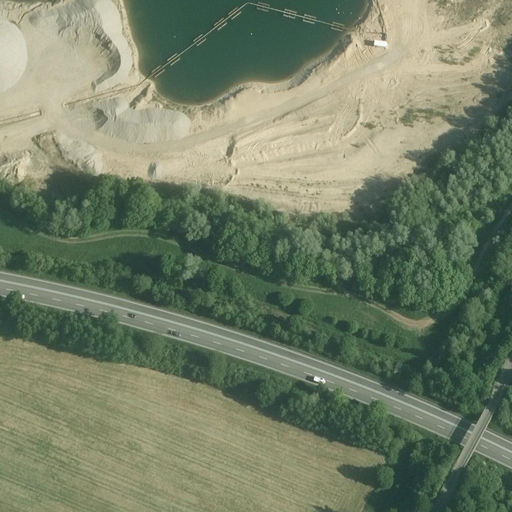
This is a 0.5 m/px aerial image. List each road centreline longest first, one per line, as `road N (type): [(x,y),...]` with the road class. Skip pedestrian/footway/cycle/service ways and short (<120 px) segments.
road 1 (track): [(0,223),(56,242),(179,250),(329,300),(423,317),(449,306),(511,214)]
road 2 (trunk): [(0,285),(223,342),(511,455)]
road 3 (unclassified): [(437,511),(511,371)]
